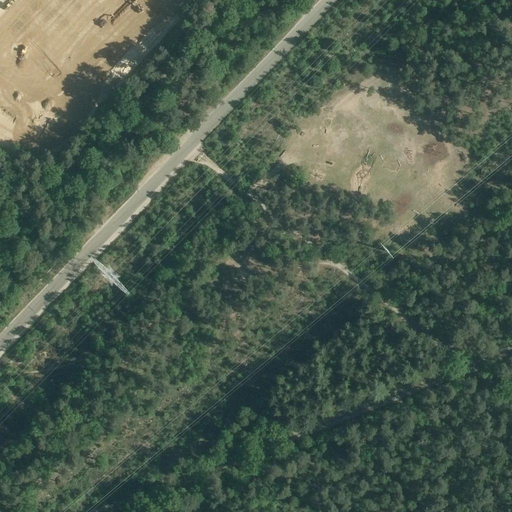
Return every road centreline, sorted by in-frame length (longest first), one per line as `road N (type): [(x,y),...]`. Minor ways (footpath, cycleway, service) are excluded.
road 1 (unclassified): [(0,343),(327,0)]
road 2 (track): [(511,351),(113,511)]
